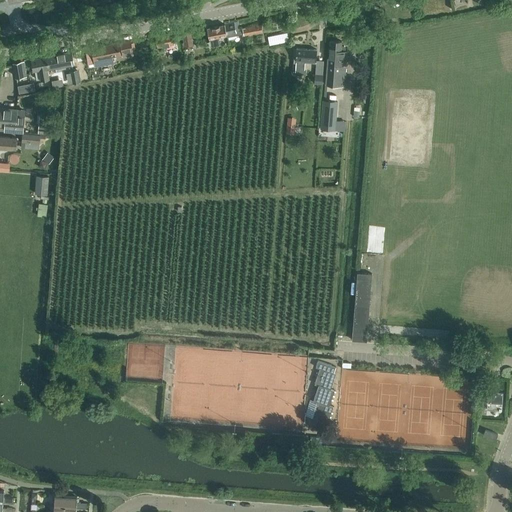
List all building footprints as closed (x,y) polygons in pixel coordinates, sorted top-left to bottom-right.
[(225,24),(227,34),(228,40),(237,38),(237,35),(243,34),(244,36),(263,32),(261,24),(242,28),(243,30),(240,31),(238,21),(225,24)] [(225,24),(207,27),(211,46),(221,44),(219,36),(227,34),(225,24)] [(193,43),(191,31),(182,33),(184,45),(193,43)] [(158,46),(164,45),(165,49),(165,51),(175,49),(175,50),(179,49),(177,41),(174,42),(172,32),(156,35),(158,46)] [(287,33),(268,37),(269,45),(289,41),(287,33)] [(327,57),(325,84),(344,85),(347,50),(345,50),(345,48),(344,47),(341,46),(342,41),(330,40),(329,57),(327,57)] [(130,41),(120,43),(123,58),(133,56),(130,41)] [(92,50),(93,52),(96,65),(96,66),(113,63),(112,56),(120,55),(118,43),(99,46),(100,48),(92,50)] [(294,71),(293,74),(298,75),(301,75),(304,74),(307,72),(307,68),(304,68),(305,62),(316,63),(316,61),(316,60),(316,49),(297,48),(296,60),(296,62),(295,70),(294,70),(294,71)] [(62,53),(46,56),(47,60),(48,63),(49,68),(64,65),(74,63),(72,51),(62,53)] [(93,52),(86,53),(89,67),(96,65),(93,52)] [(46,56),(31,59),(34,71),(35,71),(37,79),(40,78),(42,78),(42,79),(50,77),(49,69),(48,68),(49,68),(48,63),(47,60),(46,56)] [(316,63),(315,83),(322,84),(323,75),(324,60),(316,60),(316,61),(316,63)] [(23,61),(13,63),(15,76),(26,74),(23,61)] [(79,69),(66,72),(68,84),(81,82),(79,69)] [(62,78),(52,80),(53,87),(64,85),(62,78)] [(34,83),(18,86),(19,93),(35,90),(34,83)] [(322,100),(320,129),(345,131),(346,121),(336,120),(338,101),(322,100)] [(0,108),(0,124),(6,125),(5,131),(22,132),(24,110),(0,108)] [(40,117),(39,125),(53,126),(54,126),(55,118),(40,117)] [(288,118),(286,133),(294,134),(296,119),(288,118)] [(46,138),(46,137),(59,139),(60,135),(54,135),(54,126),(53,126),(39,125),(39,135),(40,135),(39,138),(46,138)] [(22,141),(21,148),(38,149),(39,143),(39,138),(40,135),(39,135),(23,134),(22,141)] [(0,136),(0,147),(15,149),(17,138),(0,136)] [(47,152),(42,158),(48,163),(49,164),(54,157),(47,152)] [(48,163),(41,160),(38,167),(45,169),(48,163)] [(0,170),(9,171),(10,163),(0,161),(0,170)] [(37,175),(35,193),(48,194),(50,176),(37,175)] [(39,203),(38,215),(46,217),(48,205),(39,203)] [(357,272),(352,336),(352,340),(367,341),(367,335),(372,274),(357,272)] [(313,400),(311,399),(305,414),(328,422),(333,406),(329,405),(334,390),(331,388),(336,373),(334,373),(336,367),(318,361),(314,373),(318,374),(315,384),(318,385),(313,400)] [(487,391),(487,402),(486,410),(501,411),(502,403),(502,392),(487,391)] [(485,430),(483,435),(495,440),(497,434),(485,430)] [(0,490),(0,501),(3,502),(13,503),(13,498),(3,497),(3,491),(0,490)] [(55,495),(54,506),(76,507),(76,508),(85,508),(86,503),(76,502),(77,496),(55,495)] [(0,501),(0,511),(12,511),(13,508),(2,508),(3,502),(0,501)]
